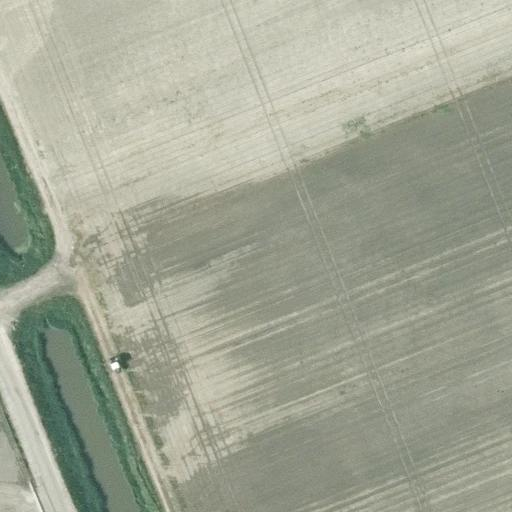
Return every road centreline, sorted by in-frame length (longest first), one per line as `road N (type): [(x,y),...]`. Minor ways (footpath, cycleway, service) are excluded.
road 1 (track): [(0,306),(36,291),(62,268),(69,242),(22,137)]
road 2 (unclassified): [(60,511),(0,358)]
